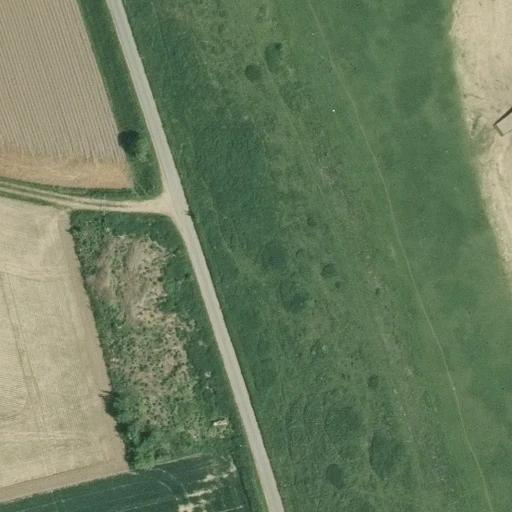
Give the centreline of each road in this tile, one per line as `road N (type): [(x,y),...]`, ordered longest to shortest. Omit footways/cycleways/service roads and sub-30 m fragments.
road 1 (unclassified): [(278,511),(114,0)]
road 2 (track): [(179,201),(59,201),(0,188)]
